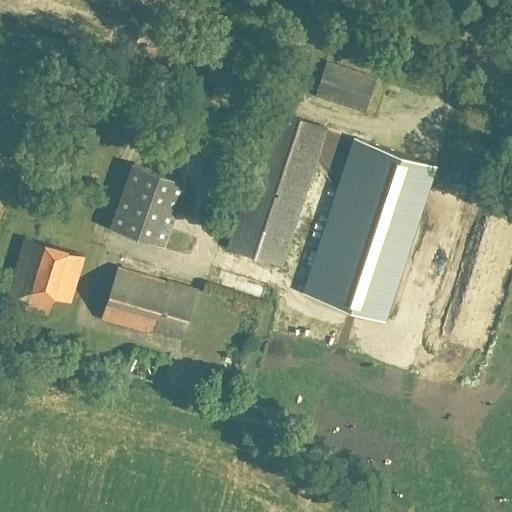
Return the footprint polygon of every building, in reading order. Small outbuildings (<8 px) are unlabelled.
[(248,100),(254,86),(237,79),(244,59),(206,43),(194,73),(231,88),(229,93),(248,100)] [(314,97),(364,113),(375,77),(325,61),(314,97)] [(281,266),(326,130),(273,112),(227,249),(281,266)] [(416,160),(339,134),(287,289),(364,315),(416,160)] [(162,246),(185,183),(133,164),(110,227),(162,246)] [(68,214),(75,190),(51,183),(44,207),(68,214)] [(70,303),(85,257),(23,238),(3,304),(48,318),(54,298),(70,303)] [(182,340),(196,290),(167,282),(117,268),(102,320),(152,335),(153,331),(182,340)] [(139,349),(133,362),(167,379),(174,366),(139,349)]
